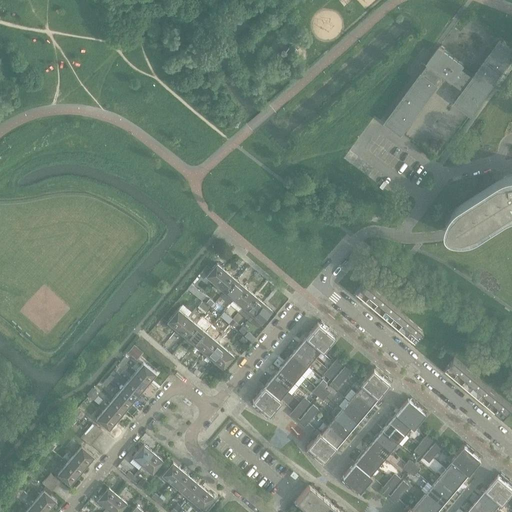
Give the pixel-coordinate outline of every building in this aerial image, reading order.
[(471,113),(511,57),(511,50),(499,41),(473,76),(462,67),(464,64),(439,46),(427,63),(428,63),(426,66),(423,63),(420,67),(423,70),(385,121),(402,133),(438,84),(435,82),(442,73),(464,89),(455,101),(471,113)] [(511,174),(506,176),(503,178),(504,179),(463,205),(452,217),(450,227),(454,233),(464,235),(479,230),(511,208),(511,174)] [(206,276),(215,284),(226,271),(217,263),(206,276)] [(226,271),(215,284),(225,292),(236,279),(226,271)] [(236,279),(225,292),(234,299),(245,286),(236,279)] [(364,281),(356,291),(364,298),(372,288),(364,281)] [(188,288),(192,292),(196,287),(192,284),(188,288)] [(245,286),(234,299),(243,307),(254,294),(245,286)] [(372,288),(364,298),(372,306),(381,295),(372,288)] [(201,291),(197,296),(201,300),(205,295),(201,291)] [(263,302),(254,294),(243,307),(252,315),(263,302)] [(381,295),(372,306),(381,313),(389,303),(381,295)] [(202,302),(198,307),(205,313),(210,308),(202,302)] [(273,310),(263,302),(252,315),(261,323),(273,310)] [(389,303),(381,313),(389,320),(398,310),(389,303)] [(167,321),(177,329),(188,316),(178,308),(167,321)] [(398,310),(389,320),(397,327),(406,317),(398,310)] [(228,315),(225,319),(226,321),(229,323),(233,319),(228,315)] [(188,316),(177,329),(186,337),(197,324),(188,316)] [(406,317),(397,327),(406,334),(414,324),(406,317)] [(229,323),(232,326),(234,328),(238,323),(233,319),(229,323)] [(318,323),(309,334),(306,337),(321,350),(323,352),(336,336),(335,336),(335,337),(318,323)] [(197,324),(186,337),(195,345),(206,332),(197,324)] [(414,324),(406,334),(414,341),(423,331),(414,324)] [(206,332),(195,345),(204,353),(215,339),(206,332)] [(306,337),(302,342),(299,345),(314,358),(321,350),(306,337)] [(215,339),(204,353),(213,360),(225,347),(215,339)] [(134,345),(128,353),(137,360),(143,352),(134,345)] [(299,345),(296,348),(292,353),(307,366),(314,358),(299,345)] [(225,347),(213,360),(223,369),(234,355),(225,347)] [(292,353),(288,358),(285,361),(300,374),(307,366),(292,353)] [(454,357),(446,368),(451,372),(454,375),(463,365),(454,357)] [(338,358),(336,361),(330,368),(335,372),(344,363),(338,358)] [(285,361),(282,365),(278,370),(294,383),(300,374),(285,361)] [(143,362),(135,372),(148,383),(156,373),(143,362)] [(346,365),(338,374),(343,379),(351,369),(346,365)] [(463,365),(454,375),(462,382),(471,372),(463,365)] [(373,368),(363,380),(360,383),(362,385),(363,384),(378,397),(380,394),(390,383),(373,369),(374,368),(373,368)] [(278,370),(274,375),(271,378),(287,391),(294,383),(278,370)] [(148,383),(135,372),(127,381),(141,392),(148,383)] [(471,372),(462,382),(471,389),(479,379),(471,372)] [(271,378),(268,381),(264,386),(280,399),(287,391),(271,378)] [(479,379),(471,389),(479,396),(488,386),(479,379)] [(141,392),(127,381),(120,390),(133,401),(141,392)] [(363,384),(362,385),(356,393),(371,405),(378,397),(363,384)] [(280,399),(264,386),(262,389),(253,400),(269,414),(269,415),(269,416),(282,400),(280,399)] [(488,386),(479,396),(488,403),(496,393),(488,386)] [(94,389),(88,396),(94,400),(98,396),(94,393),(96,391),(94,389)] [(133,401),(120,390),(112,400),(125,411),(133,401)] [(371,405),(356,393),(349,401),(364,414),(371,405)] [(496,393),(488,403),(496,410),(504,400),(496,393)] [(408,399),(399,410),(396,413),(412,426),(411,426),(413,428),(426,413),(425,412),(425,413),(408,399)] [(125,411),(112,400),(104,409),(117,420),(125,411)] [(511,406),(504,400),(496,410),(504,417),(511,407),(511,406)] [(364,414),(349,401),(342,409),(357,422),(364,414)] [(296,419),(305,409),(299,404),(291,414),(296,419)] [(117,420),(104,409),(96,418),(109,429),(117,420)] [(357,422),(342,409),(335,417),(350,430),(357,422)] [(307,411),(300,419),(299,421),(304,425),(312,415),(307,411)] [(396,413),(392,418),(389,421),(405,434),(411,426),(412,426),(396,413)] [(350,430),(335,417),(328,426),(343,438),(350,430)] [(389,421),(386,424),(382,429),(398,442),(405,434),(389,421)] [(92,423),(88,428),(98,436),(102,431),(92,423)] [(328,426),(321,433),(321,434),(336,447),(343,438),(328,426)] [(98,436),(88,428),(84,432),(94,440),(98,436)] [(382,429),(378,434),(375,437),(391,450),(398,442),(382,429)] [(94,440),(84,432),(80,437),(90,445),(94,440)] [(319,432),(316,435),(306,447),(307,447),(324,461),(336,447),(321,434),(321,433),(319,432)] [(375,437),(372,441),(368,446),(384,459),(391,450),(375,437)] [(133,457),(142,465),(154,452),(144,444),(133,457)] [(463,444),(453,456),(450,459),(452,461),(453,461),(468,473),(480,459),(463,445),(464,444),(463,444)] [(81,445),(73,455),(86,466),(94,456),(81,445)] [(368,446),(364,451),(361,454),(377,467),(384,459),(368,446)] [(163,460),(154,452),(142,465),(152,473),(163,460)] [(361,454),(359,457),(354,462),(370,475),(377,467),(361,454)] [(86,466),(73,455),(65,464),(78,475),(86,466)] [(162,475),(171,483),(182,470),(173,461),(162,475)] [(453,461),(452,461),(446,469),(461,482),(468,473),(453,461)] [(344,476),(343,477),(359,491),(359,492),(372,476),(370,475),(354,462),(343,475),(344,476)] [(29,464),(22,473),(28,478),(35,469),(29,464)] [(78,475),(65,464),(57,474),(62,478),(70,485),(78,475)] [(461,482),(446,469),(439,477),(454,490),(461,482)] [(192,477),(182,470),(171,483),(181,491),(192,477)] [(54,477),(50,473),(46,478),(55,486),(59,481),(54,477)] [(511,486),(499,475),(489,486),(486,489),(502,502),(501,502),(503,504),(511,493),(511,486)] [(201,485),(192,477),(181,491),(190,498),(201,485)] [(454,490),(439,477),(432,485),(447,498),(454,490)] [(55,486),(46,478),(42,483),(46,486),(51,491),(55,486)] [(15,482),(11,486),(16,491),(20,486),(15,482)] [(214,496),(201,485),(190,498),(203,509),(214,496)] [(316,491),(309,485),(294,502),(295,503),(302,508),(316,491)] [(447,498),(432,485),(425,493),(440,506),(447,498)] [(97,499),(107,507),(118,494),(108,486),(97,499)] [(486,489),(482,494),(480,497),(495,510),(501,502),(502,502),(486,489)] [(44,490),(35,499),(49,510),(57,501),(49,494),(44,490)] [(310,511),(323,497),(317,492),(316,491),(302,508),(306,511),(310,511)] [(435,511),(440,506),(425,493),(418,502),(430,511),(435,511)] [(119,511),(127,502),(118,494),(107,507),(112,511),(119,511)] [(321,511),(330,502),(323,497),(310,511),(321,511)] [(480,497),(477,500),(473,505),(480,511),(493,511),(495,510),(480,497)] [(47,511),(49,510),(35,499),(28,508),(31,511),(47,511)] [(333,511),(337,508),(331,503),(330,502),(321,511),(333,511)] [(430,511),(418,502),(412,509),(411,510),(413,511),(430,511)]
